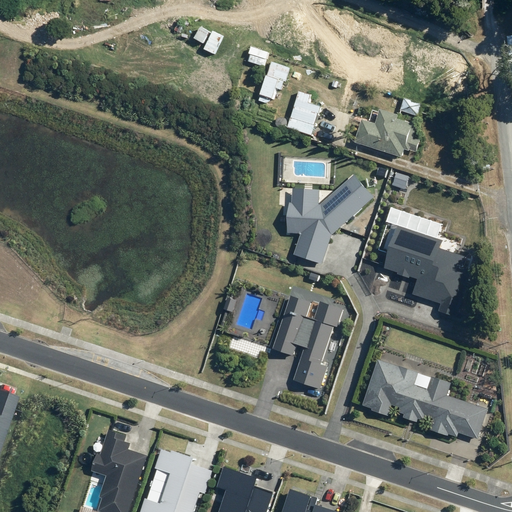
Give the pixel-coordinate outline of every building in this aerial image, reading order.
[(420,0),(415,11),(424,16),(431,0),(420,0)] [(305,10),(289,22),(293,29),(310,16),(305,10)] [(380,17),(371,14),(364,34),(373,37),(380,17)] [(315,23),(299,35),(304,42),(320,30),(315,23)] [(227,33),(216,29),(215,32),(202,27),(197,41),(210,46),(209,50),(219,54),(227,33)] [(184,33),(180,40),(188,45),(192,38),(184,33)] [(328,39),(313,51),(319,58),(334,47),(328,39)] [(270,52),(254,47),(249,63),(266,67),(270,52)] [(273,63),(261,96),(275,101),(282,81),(284,81),(281,88),(284,89),(286,82),(288,83),(292,70),(273,63)] [(311,105),(314,96),(302,92),(290,129),(313,136),(322,108),(311,105)] [(407,100),(403,112),(421,118),(425,106),(407,100)] [(365,122),(357,144),(405,159),(407,151),(412,153),(413,151),(419,153),(422,141),(417,139),(420,127),(400,121),(401,117),(383,112),(379,126),(365,122)] [(296,255),(324,264),(329,249),(333,236),(376,198),(356,176),(323,205),(321,205),(322,191),(294,189),(293,203),(291,203),(289,234),(303,234),(296,255)] [(445,241),(401,226),(387,269),(419,280),(414,295),(443,305),(440,312),(458,318),(474,271),(464,268),(468,258),(443,249),(445,241)] [(306,348),(295,381),(322,390),(329,367),(323,365),(336,326),(339,327),(345,310),(321,302),(315,319),(308,317),(313,303),(293,296),(275,350),(283,353),(295,356),(299,345),(306,348)] [(238,299),(229,297),(226,310),(235,312),(238,299)] [(454,384),(379,360),(364,406),(374,409),(373,411),(390,417),(394,406),(402,409),(401,413),(406,415),(405,418),(419,423),(420,419),(426,421),(428,417),(436,420),(432,430),(459,439),(461,433),(467,435),(480,440),(490,409),(450,396),(454,384)] [(0,442),(15,398),(0,392),(0,442)] [(99,511),(130,511),(149,456),(130,450),(132,444),(126,442),(128,436),(110,431),(102,455),(99,454),(93,472),(108,477),(101,498),(104,499),(99,511)] [(196,511),(203,493),(207,494),(215,472),(195,465),(197,459),(164,449),(157,470),(173,475),(163,505),(147,500),(143,511),(196,511)] [(270,511),(276,493),(258,487),(260,479),(226,468),(219,488),(229,491),(221,511),(270,511)] [(320,499),(293,490),(285,511),(338,511),(318,505),(320,499)]
